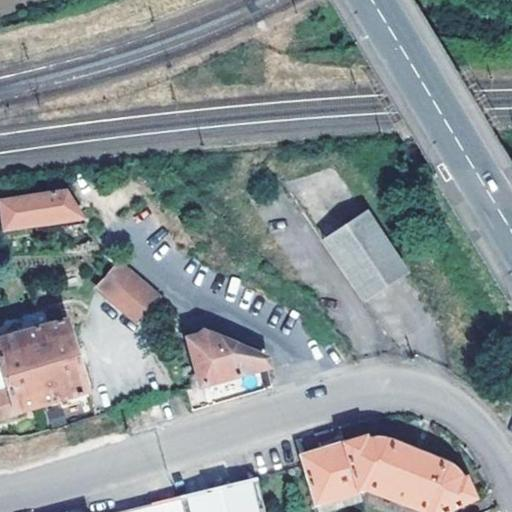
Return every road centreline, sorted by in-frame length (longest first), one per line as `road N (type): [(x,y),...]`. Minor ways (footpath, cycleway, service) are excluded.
road 1 (residential): [(0,498),(412,398),(460,414),(511,505)]
road 2 (secondary): [(511,233),(369,0)]
road 3 (unknown): [(344,414),(234,294),(152,221)]
